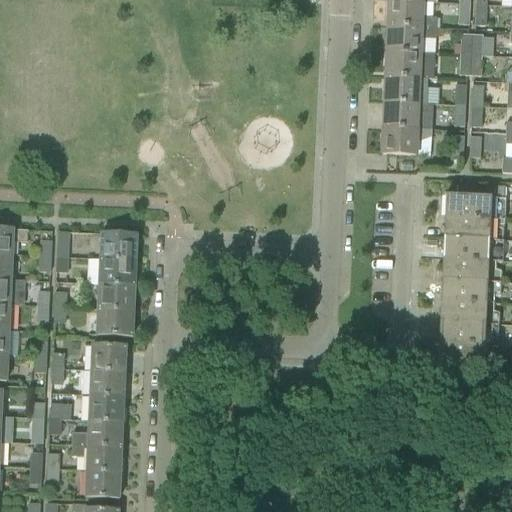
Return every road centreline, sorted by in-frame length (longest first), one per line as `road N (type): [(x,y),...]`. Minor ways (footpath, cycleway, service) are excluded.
road 1 (residential): [(170,345),(173,250),(329,249)]
road 2 (residential): [(329,249),(339,0)]
road 3 (residential): [(162,511),(170,345)]
road 4 (residential): [(326,349),(170,345)]
